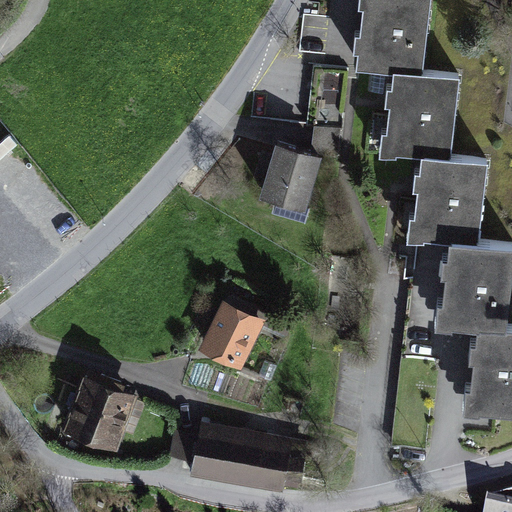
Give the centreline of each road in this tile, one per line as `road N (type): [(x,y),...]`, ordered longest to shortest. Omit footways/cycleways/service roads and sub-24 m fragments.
road 1 (residential): [(45,467),(196,484),(290,505),(372,497),(511,460)]
road 2 (residential): [(288,0),(206,130),(118,224),(0,326)]
